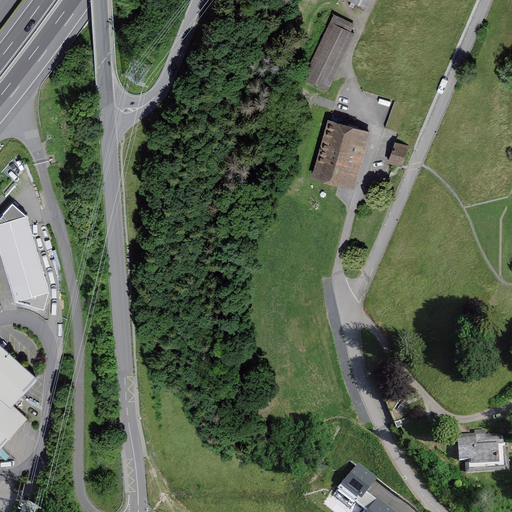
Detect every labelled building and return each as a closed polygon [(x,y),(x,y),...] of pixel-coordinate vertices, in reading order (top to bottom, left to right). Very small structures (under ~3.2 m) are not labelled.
[(369,0),(346,0),(345,1),(364,10),(369,0)] [(356,27),(332,16),(301,82),(324,93),(356,27)] [(352,188),(367,136),(330,125),(315,177),(352,188)] [(407,149),(395,144),(388,162),(400,167),(407,149)] [(1,189),(13,200),(22,189),(10,178),(1,189)] [(12,208),(0,220),(0,258),(15,305),(44,312),(49,295),(27,219),(12,208)] [(0,452),(27,424),(12,410),(38,383),(0,347),(0,452)] [(504,436),(459,441),(462,469),(507,463),(504,436)] [(378,478),(358,463),(342,483),(362,498),(378,478)] [(394,511),(377,498),(365,511),(394,511)]
